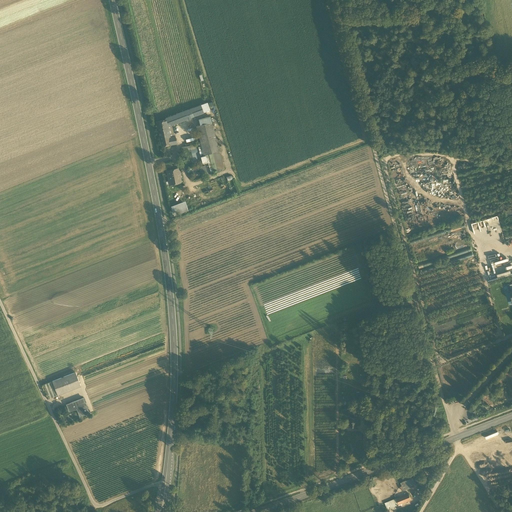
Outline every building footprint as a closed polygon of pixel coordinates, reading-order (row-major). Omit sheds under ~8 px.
[(173,124),(204,112),(201,105),(165,118),(165,120),(166,125),(167,125),(167,126),(173,124)] [(219,151),(212,121),(200,124),(197,125),(204,155),(219,151)] [(175,136),(173,124),(167,126),(169,134),(169,137),(175,136)] [(167,125),(166,125),(158,127),(159,136),(169,134),(167,126),(167,125)] [(171,145),(169,137),(169,134),(159,136),(162,146),(163,146),(170,145),(171,145)] [(197,144),(187,147),(191,162),(201,160),(197,144)] [(172,155),(170,145),(163,146),(165,156),(172,155)] [(186,164),(191,162),(187,147),(182,148),(186,164)] [(199,168),(202,176),(209,173),(206,165),(199,168)] [(174,181),(174,183),(180,182),(178,176),(179,176),(178,169),(167,171),(169,182),(174,181)] [(223,181),(187,195),(193,208),(228,194),(223,181)] [(511,182),(496,188),(511,239),(511,182)] [(175,215),(189,210),(186,201),(172,206),(175,215)] [(482,250),(484,258),(501,253),(499,246),(482,250)] [(52,381),(57,395),(81,386),(75,372),(52,381)] [(43,385),(48,399),(57,395),(52,381),(43,385)] [(77,407),(81,416),(89,413),(83,398),(66,405),(69,410),(77,407)] [(77,407),(69,410),(69,411),(77,408),(80,416),(81,416),(77,407)] [(412,478),(400,483),(402,486),(403,489),(403,491),(416,486),(412,478)] [(396,498),(398,504),(411,499),(409,493),(408,493),(396,498)] [(385,503),(387,509),(398,504),(396,498),(385,503)]
